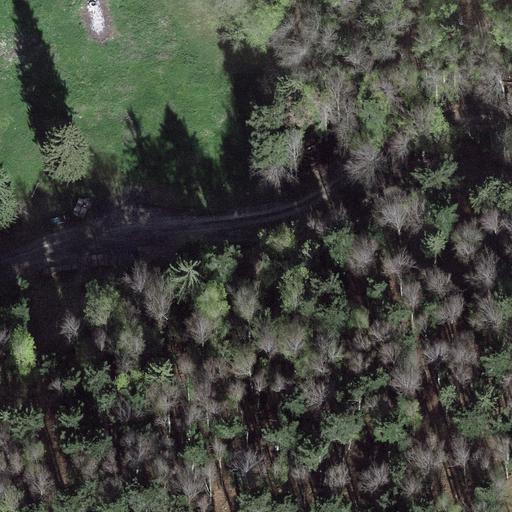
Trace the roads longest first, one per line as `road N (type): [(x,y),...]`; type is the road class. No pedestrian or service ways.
road 1 (track): [(0,270),(290,211),(403,131),(429,121),(511,115)]
road 2 (track): [(511,178),(421,179),(296,245),(145,237)]
